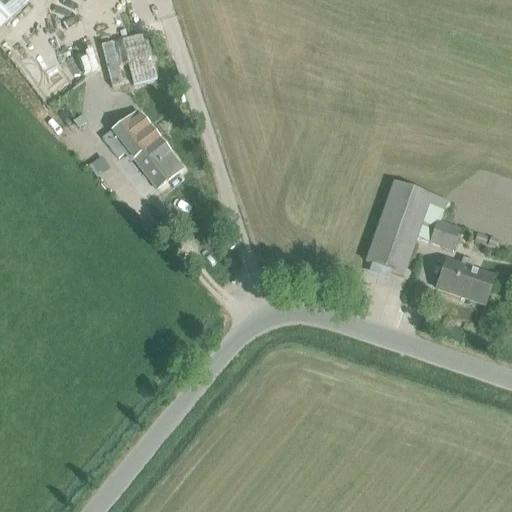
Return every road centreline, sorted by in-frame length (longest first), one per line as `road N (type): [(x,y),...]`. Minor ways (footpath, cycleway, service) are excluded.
road 1 (tertiary): [(97,511),(244,333),(269,319),(301,320),(511,387)]
road 2 (unknown): [(269,319),(162,0)]
